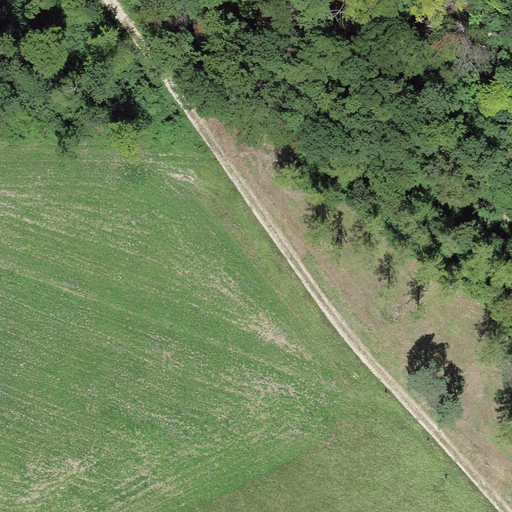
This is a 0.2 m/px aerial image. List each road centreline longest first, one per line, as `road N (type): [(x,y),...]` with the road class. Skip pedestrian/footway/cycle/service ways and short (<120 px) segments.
road 1 (track): [(507,511),(356,339),(198,139),(101,0)]
road 2 (track): [(0,116),(198,139),(277,181),(511,230)]
road 3 (track): [(437,432),(0,265)]
